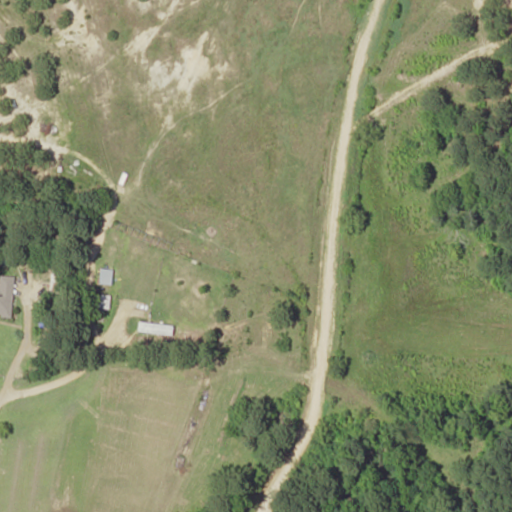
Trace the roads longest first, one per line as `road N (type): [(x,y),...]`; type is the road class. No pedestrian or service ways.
road 1 (residential): [(0,377),(30,350),(298,337),(325,308),(337,270),(304,40),(309,0)]
road 2 (residential): [(511,300),(475,246),(503,148),(511,141)]
